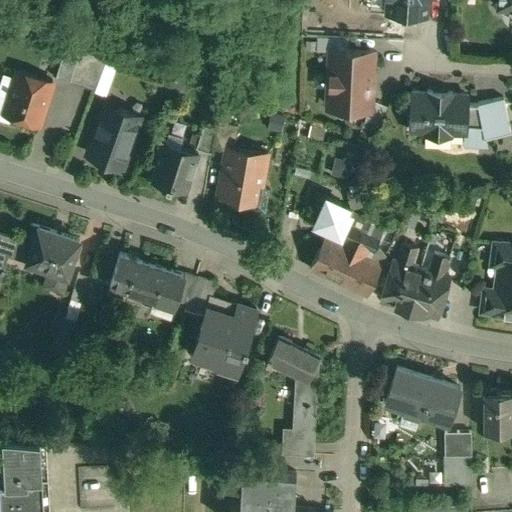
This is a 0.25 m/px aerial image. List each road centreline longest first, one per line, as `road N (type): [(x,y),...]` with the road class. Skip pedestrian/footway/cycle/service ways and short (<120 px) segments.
road 1 (residential): [(360,314),(199,235),(0,172)]
road 2 (residential): [(360,314),(347,511)]
road 3 (residential): [(511,352),(360,314)]
